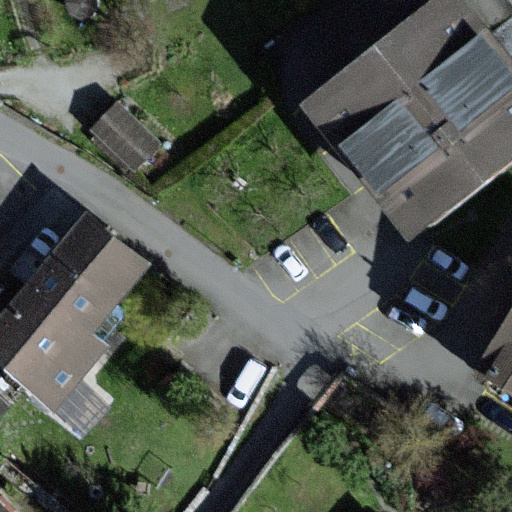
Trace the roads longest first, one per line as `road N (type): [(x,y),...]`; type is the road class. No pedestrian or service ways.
road 1 (residential): [(0,130),(149,224),(273,320),(329,346)]
road 2 (residential): [(329,346),(204,511)]
